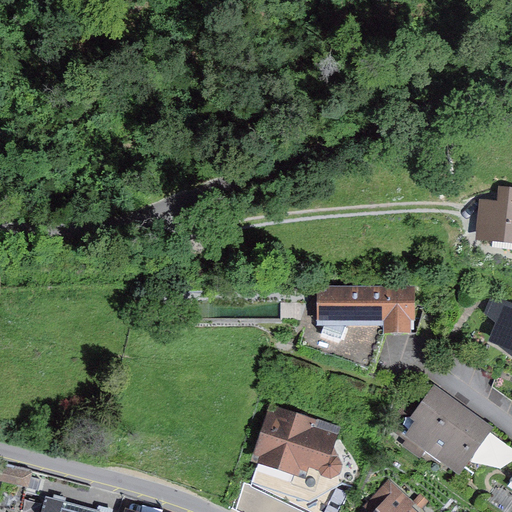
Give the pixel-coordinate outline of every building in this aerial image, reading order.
[(505,211),(489,209),(486,234),(511,237),(511,194),(507,194),(505,211)] [(367,370),(381,326),(385,325),(385,334),(410,334),(409,305),(414,305),(414,290),(409,290),(409,289),(321,290),(322,320),(305,320),(296,347),(367,370)] [(511,304),(510,304),(497,335),(480,323),(464,345),(493,366),(496,361),(500,364),(497,369),(499,371),(500,368),(511,377),(511,304)] [(412,405),(394,429),(410,441),(406,446),(420,457),(425,450),(440,461),(443,456),(456,466),(464,465),(471,456),(469,448),(484,428),(437,393),(423,412),(429,416),(428,417),(412,405)] [(330,433),(274,415),(252,483),(313,511),(340,511),(352,487),(339,482),(338,473),(341,465),(332,448),(327,446),(330,433)] [(407,511),(405,510),(410,504),(391,486),(372,506),(375,508),(377,508),(376,511),(407,511)] [(97,511),(33,493),(28,511),(109,511),(110,509),(98,505),(97,511)]
